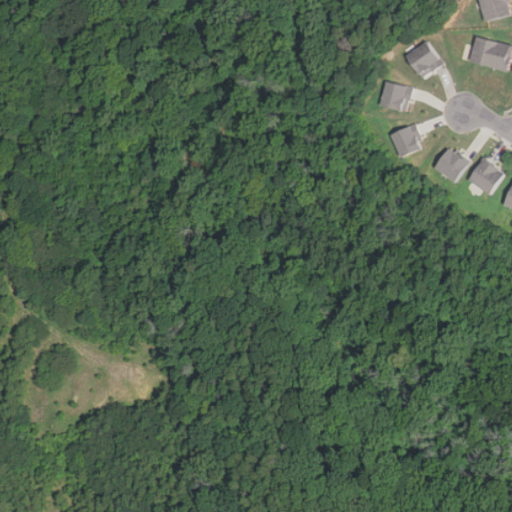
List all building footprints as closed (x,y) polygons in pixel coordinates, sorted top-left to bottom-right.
[(483,0),(483,18),(510,18),(510,0),(483,0)] [(508,70),(511,53),(511,44),(477,37),(472,62),(508,70)] [(444,63),(429,41),(408,55),(423,78),(444,63)] [(392,81),(386,105),(412,113),(419,88),(392,81)] [(398,133),(407,157),(428,150),(419,125),(398,133)] [(456,146),(442,169),(464,183),(477,161),(456,146)] [(496,194),(511,172),(490,158),(475,180),(496,194)]
